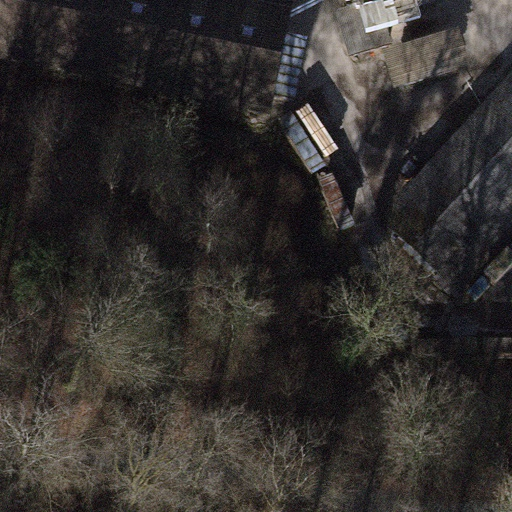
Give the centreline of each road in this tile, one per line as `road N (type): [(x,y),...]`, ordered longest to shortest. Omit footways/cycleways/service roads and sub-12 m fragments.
road 1 (track): [(427,511),(106,446),(0,451)]
road 2 (track): [(157,458),(110,377),(0,299)]
